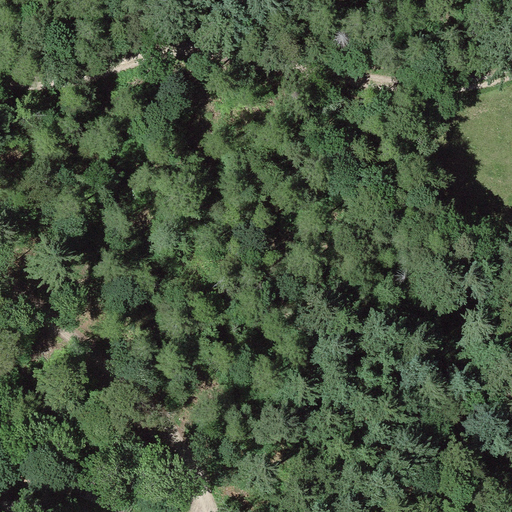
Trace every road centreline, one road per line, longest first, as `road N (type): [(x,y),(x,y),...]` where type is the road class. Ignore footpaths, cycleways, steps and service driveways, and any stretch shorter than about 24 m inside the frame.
road 1 (track): [(511,78),(415,89),(164,52),(60,83),(0,82)]
road 2 (track): [(0,272),(149,406),(184,455),(208,511)]
